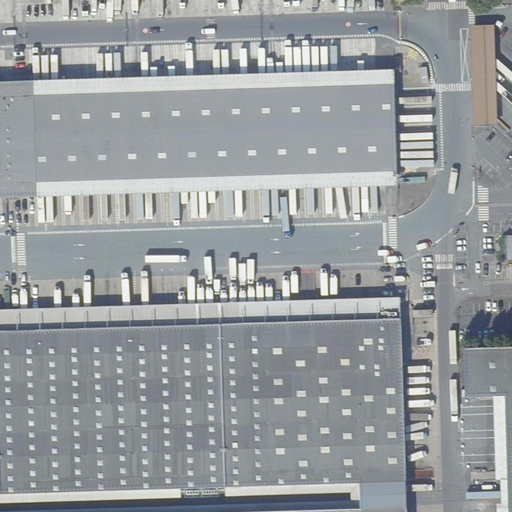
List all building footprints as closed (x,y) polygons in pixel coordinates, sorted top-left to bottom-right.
[(471,26),(474,127),(497,126),(494,26),(471,26)] [(0,206),(16,207),(45,206),(117,204),(189,202),(243,200),(279,199),(369,197),(406,196),(399,74),(374,75),(266,78),(212,80),(150,83),(114,84),(87,85),(41,87),(10,88),(0,87),(0,206)] [(0,511),(411,511),(410,480),(407,409),(406,364),(403,300),(135,308),(30,311),(0,312),(0,511)] [(505,397),(508,511),(511,511),(511,347),(463,349),(465,398),(493,397),(505,397)] [(508,511),(505,397),(493,397),(496,480),(500,480),(501,505),(497,504),(496,511),(508,511)]
